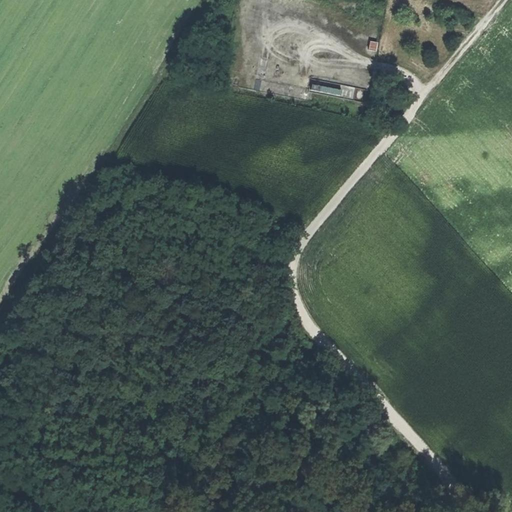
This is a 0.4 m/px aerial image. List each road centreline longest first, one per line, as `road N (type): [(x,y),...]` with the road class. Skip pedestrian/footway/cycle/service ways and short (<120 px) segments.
road 1 (track): [(471,511),(417,439),(300,314),(293,296),(291,273),(305,234),(423,96)]
road 2 (track): [(0,319),(212,0)]
road 3 (track): [(423,96),(505,0)]
